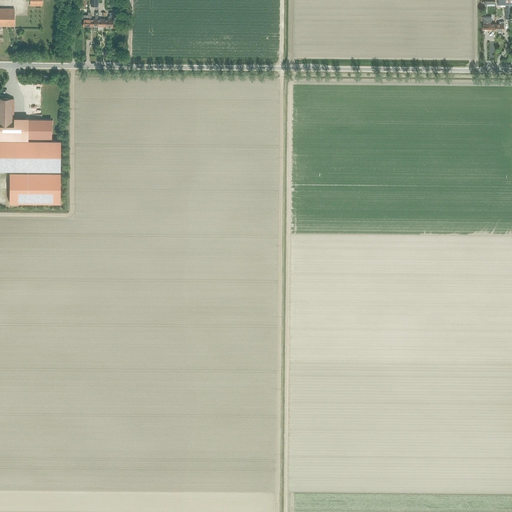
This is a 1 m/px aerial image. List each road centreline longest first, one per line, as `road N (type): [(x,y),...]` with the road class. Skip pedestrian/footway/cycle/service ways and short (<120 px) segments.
road 1 (unclassified): [(0,66),(511,70)]
road 2 (unknown): [(278,489),(281,68)]
